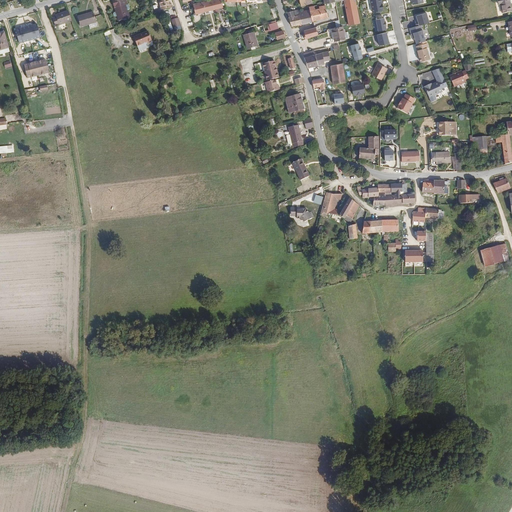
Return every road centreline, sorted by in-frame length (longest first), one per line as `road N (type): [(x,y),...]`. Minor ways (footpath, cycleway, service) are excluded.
road 1 (track): [(41,7),(59,53),(89,220),(83,418),(65,511)]
road 2 (residential): [(314,113),(384,102),(405,65),(393,0)]
